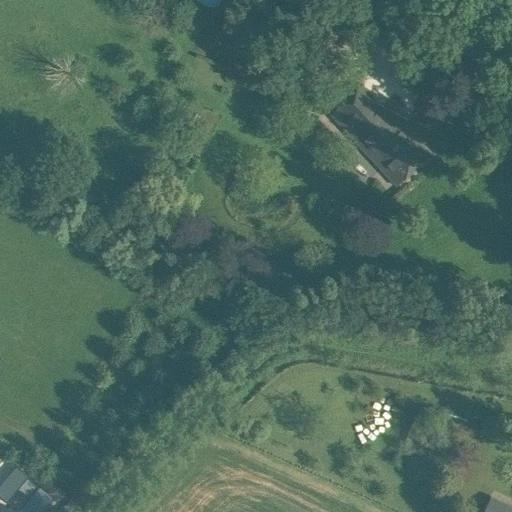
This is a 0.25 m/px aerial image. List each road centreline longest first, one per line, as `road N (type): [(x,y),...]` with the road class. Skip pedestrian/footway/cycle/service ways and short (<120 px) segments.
road 1 (track): [(511,377),(318,342),(279,347),(95,511)]
road 2 (unknown): [(511,13),(412,62),(390,65),(338,44)]
